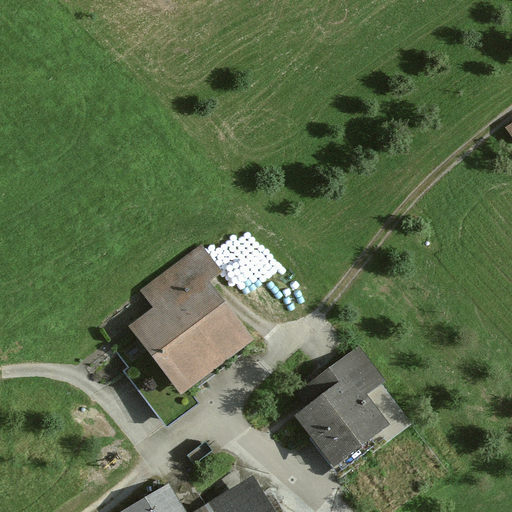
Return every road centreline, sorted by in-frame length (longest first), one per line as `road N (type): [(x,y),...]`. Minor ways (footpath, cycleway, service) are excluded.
road 1 (track): [(219,417),(321,312),(430,179),(511,111)]
road 2 (track): [(0,372),(37,370),(83,382),(117,408),(159,460)]
road 3 (track): [(94,511),(219,417)]
road 4 (track): [(219,417),(260,441),(334,511)]
